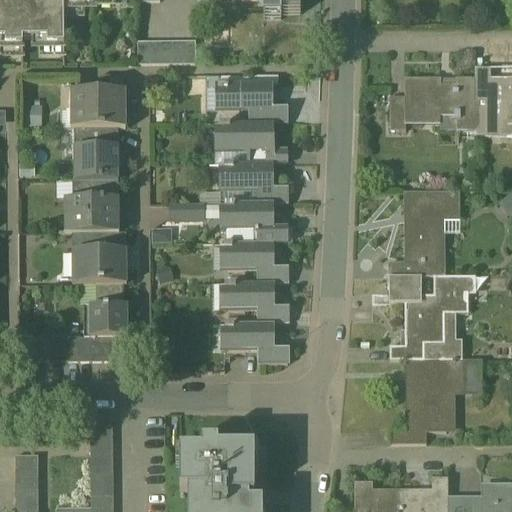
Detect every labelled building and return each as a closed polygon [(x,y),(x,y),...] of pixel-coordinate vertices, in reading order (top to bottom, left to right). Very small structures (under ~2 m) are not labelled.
[(51,0),(51,10),(0,10),(0,42),(6,42),(6,48),(23,48),(23,42),(47,42),(47,48),(64,48),(64,10),(78,10),(78,4),(94,4),(94,0),(51,0)] [(299,0),(217,0),(218,5),(263,5),(263,18),(299,18),(299,0)] [(196,69),(195,46),(138,47),(139,69),(196,69)] [(511,71),(474,72),(474,83),(475,135),(475,140),(511,139),(511,71)] [(109,81),(109,95),(73,96),(73,133),(118,133),(127,133),(126,81),(109,81)] [(474,83),(403,84),(403,101),(404,122),(406,122),(456,121),(456,135),(475,135),(474,83)] [(269,88),(219,89),(219,93),(223,93),(223,115),(249,115),(269,114),(269,112),(269,88)] [(403,101),(389,101),(389,136),(406,135),(406,122),(404,122),(403,101)] [(28,128),(41,128),(42,110),(28,109),(28,128)] [(287,128),(287,112),(269,112),(269,114),(249,115),(249,128),(273,128),(287,128)] [(249,128),(219,128),(220,133),(223,133),(223,158),(247,158),(270,157),(270,155),(270,135),(273,135),(273,128),(249,128)] [(118,133),(74,133),(75,185),(76,185),(81,185),(118,185),(118,133)] [(286,168),(286,155),(270,155),(270,157),(247,158),(247,168),(269,168),(286,168)] [(247,168),(225,168),(225,173),(226,173),(226,196),(258,196),(270,195),(270,192),(269,168),(247,168)] [(118,185),(81,185),(81,204),(71,204),(71,219),(66,219),(66,237),(73,237),(119,237),(118,185)] [(287,192),(270,192),(270,195),(258,196),(258,208),(270,208),(288,208),(287,192)] [(500,207),(511,216),(511,193),(500,207)] [(459,196),(403,197),(404,266),(440,266),(439,229),(428,229),(427,219),(459,219),(459,196)] [(203,208),(171,209),(171,223),(203,223),(203,208)] [(258,208),(225,208),(225,212),(227,212),(228,235),(257,234),(271,234),(271,232),(270,208),(258,208)] [(287,232),(271,232),(271,234),(257,234),(257,248),(272,247),(276,247),(287,247),(287,232)] [(257,234),(228,235),(227,248),(251,248),(257,248),(257,234)] [(128,289),(128,237),(119,237),(73,237),(74,289),(123,289),(128,289)] [(227,248),(224,248),(224,252),(228,252),(229,275),(257,275),(272,275),(272,272),(272,247),(257,248),(251,248),(227,248)] [(404,266),(388,267),(388,281),(433,281),(440,280),(440,266),(404,266)] [(287,272),(272,272),(272,275),(257,275),(257,288),(272,288),(287,288),(287,272)] [(433,299),(419,299),(420,305),(405,305),(405,307),(405,350),(390,351),(390,364),(406,365),(424,364),(424,348),(444,348),(444,330),(444,317),(468,317),(468,280),(440,280),(433,281),(433,299)] [(433,281),(388,281),(389,307),(405,307),(405,305),(420,305),(419,299),(433,299),(433,281)] [(257,288),(226,288),(226,293),(228,293),(228,315),(258,315),(272,315),(272,312),(272,288),(257,288)] [(123,289),(102,289),(102,310),(90,310),(90,341),(102,341),(115,341),(123,341),(123,289)] [(288,328),(288,312),(272,312),(272,315),(258,315),(258,328),(272,328),(288,328)] [(258,328),(225,328),(225,332),(228,332),(229,356),(258,356),(272,356),(272,354),(272,328),(258,328)] [(456,344),(456,330),(444,330),(444,348),(424,348),(424,364),(462,364),(462,344),(456,344)] [(33,341),(19,342),(20,365),(32,365),(33,341)] [(44,341),(33,341),(32,365),(44,365),(44,341)] [(54,365),(53,341),(44,341),(44,365),(54,365)] [(66,341),(53,341),(54,365),(66,365),(66,341)] [(79,365),(78,341),(66,341),(66,365),(79,365)] [(90,341),(78,341),(79,365),(90,365),(90,341)] [(102,341),(90,341),(90,365),(102,365),(102,341)] [(115,341),(102,341),(102,365),(115,365),(115,341)] [(288,354),(272,354),(272,356),(258,356),(258,369),(288,369),(288,354)] [(424,364),(406,365),(406,435),(406,437),(426,437),(446,436),(446,387),(482,387),(482,364),(462,364),(424,364)] [(113,419),(90,419),(90,431),(113,431),(113,419)] [(113,431),(90,431),(90,442),(113,442),(113,431)] [(406,437),(406,435),(390,435),(390,449),(426,448),(426,437),(406,437)] [(113,442),(90,442),(90,454),(113,453),(113,442)] [(218,449),(202,450),(202,456),(182,457),(182,472),(180,472),(180,497),(188,497),(188,511),(262,511),(262,507),(256,507),(255,471),(252,471),(251,455),(218,456),(218,449)] [(113,453),(90,454),(90,465),(113,465),(113,453)] [(38,459),(15,460),(15,471),(38,471),(38,459)] [(113,465),(90,465),(90,477),(113,477),(113,465)] [(38,471),(15,471),(16,483),(38,483),(38,471)] [(113,477),(90,477),(90,489),(113,488),(113,477)] [(38,483),(16,483),(16,494),(38,494),(38,483)] [(428,495),(399,495),(398,511),(447,511),(448,504),(447,483),(430,483),(430,496),(428,496),(428,495)] [(374,487),(355,488),(355,511),(398,511),(399,495),(374,495),(374,487)] [(113,488),(90,489),(91,500),(113,500),(113,488)] [(511,511),(511,491),(483,492),(483,511),(511,511)] [(38,494),(16,494),(16,506),(39,505),(38,494)] [(113,500),(91,500),(91,511),(113,511),(113,500)]
